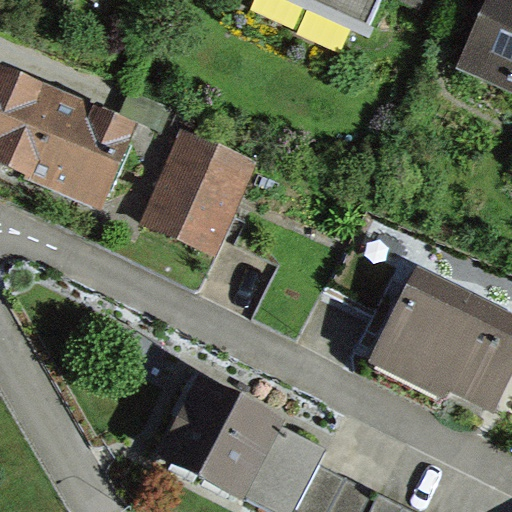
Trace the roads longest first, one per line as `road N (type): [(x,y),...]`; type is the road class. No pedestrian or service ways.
road 1 (residential): [(0,227),(511,473)]
road 2 (residential): [(0,348),(92,511)]
